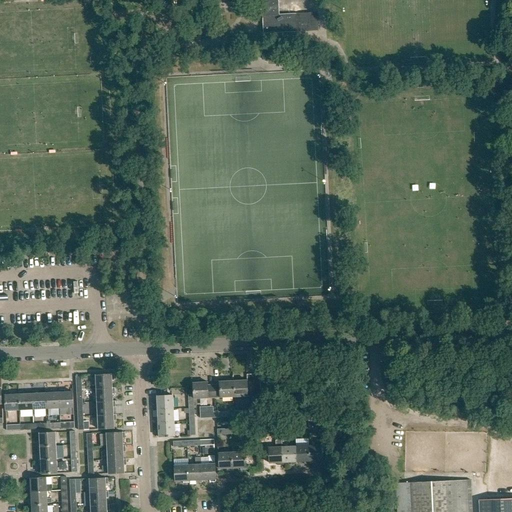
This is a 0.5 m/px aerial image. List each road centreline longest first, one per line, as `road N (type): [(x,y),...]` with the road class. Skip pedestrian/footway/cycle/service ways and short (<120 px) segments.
road 1 (tertiary): [(139,349),(511,331)]
road 2 (residential): [(147,511),(139,349)]
road 3 (tertiary): [(0,354),(139,349)]
